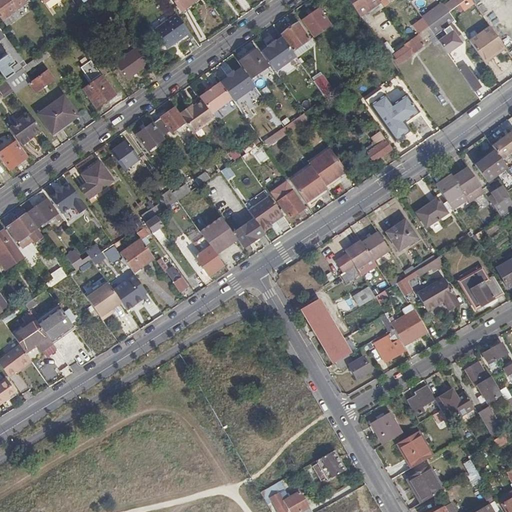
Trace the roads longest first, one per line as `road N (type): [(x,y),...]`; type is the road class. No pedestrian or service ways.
road 1 (residential): [(0,204),(286,0)]
road 2 (secondary): [(511,96),(257,266)]
road 3 (secondary): [(257,266),(0,431)]
road 4 (residential): [(511,312),(339,411)]
road 5 (unclassified): [(339,411),(257,266)]
